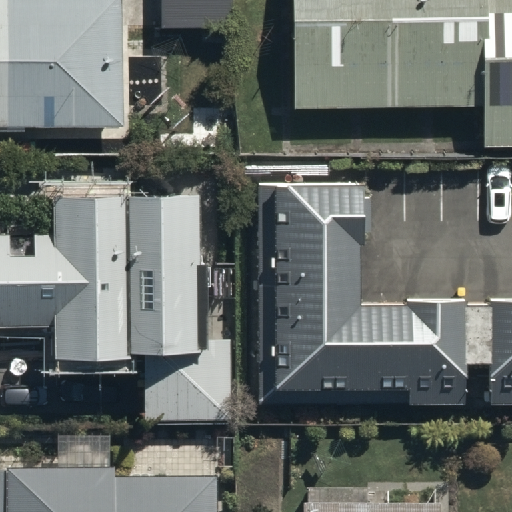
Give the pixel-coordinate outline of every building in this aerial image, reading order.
[(117,0),(0,0),(0,125),(26,125),(26,117),(118,117),(117,0)] [(229,23),(228,0),(159,0),(160,24),(229,23)] [(511,0),(285,0),(286,103),(476,102),(476,141),(511,141),(511,0)] [(255,171),(255,174),(256,392),(461,391),(461,351),(480,351),(480,393),(511,393),(511,282),(483,283),(483,289),(458,290),(458,282),(402,282),(402,288),(354,288),(354,232),(360,232),(360,170),(255,171)] [(0,313),(56,314),(56,342),(144,343),(144,411),(228,412),(229,329),(204,329),(204,249),(195,249),(196,179),(53,178),(52,224),(33,224),(33,238),(10,238),(10,221),(0,221),(0,313)] [(115,467),(0,466),(0,511),(219,511),(219,476),(115,476),(115,467)] [(438,511),(439,501),(298,500),(298,511),(438,511)]
